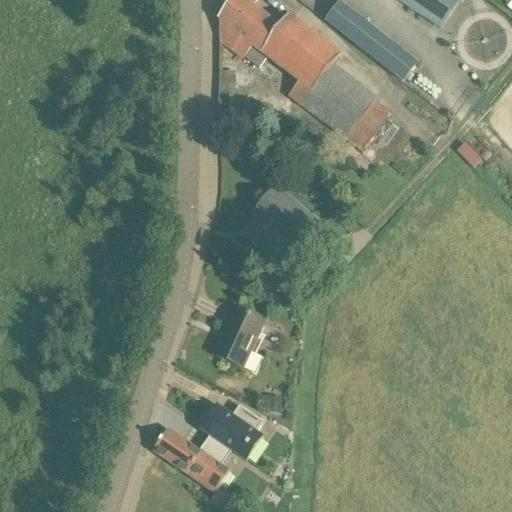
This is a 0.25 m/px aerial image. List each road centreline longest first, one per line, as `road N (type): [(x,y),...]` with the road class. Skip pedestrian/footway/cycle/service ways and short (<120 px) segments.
road 1 (unclassified): [(113,511),(190,261),(196,0)]
road 2 (track): [(511,70),(314,295),(304,511)]
